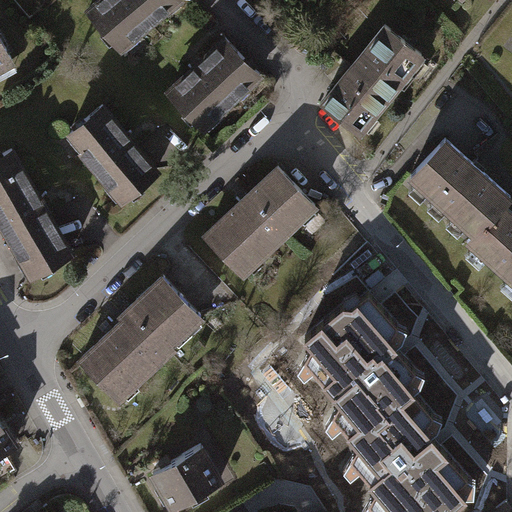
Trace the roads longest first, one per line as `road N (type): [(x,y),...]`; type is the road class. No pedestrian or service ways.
road 1 (residential): [(17,346),(60,318),(211,177),(294,120),(511,383)]
road 2 (residential): [(79,452),(17,346)]
